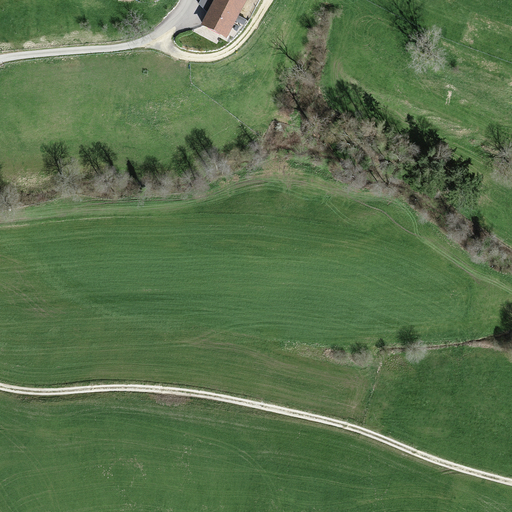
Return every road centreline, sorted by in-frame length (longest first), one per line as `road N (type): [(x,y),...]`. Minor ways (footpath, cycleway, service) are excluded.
road 1 (track): [(0,385),(27,393),(208,396),(355,429),(511,482)]
road 2 (track): [(0,59),(116,48),(155,36)]
